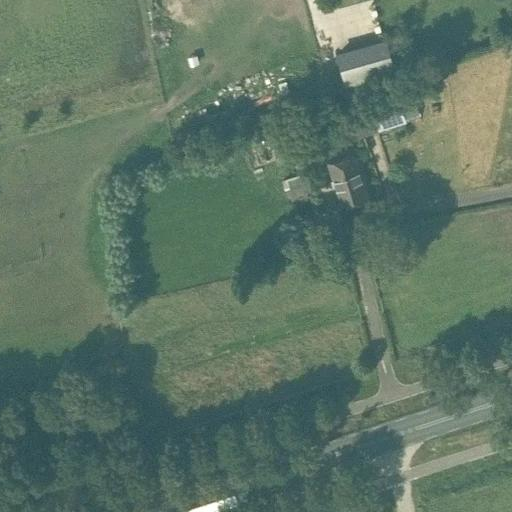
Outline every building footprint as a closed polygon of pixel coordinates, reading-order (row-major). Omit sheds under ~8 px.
[(346,79),(410,65),(403,33),(339,48),(346,79)] [(418,112),(412,93),(408,80),(394,84),(396,89),(339,108),(349,139),(406,120),(404,116),(418,112)] [(278,163),(335,143),(329,123),(272,143),(278,163)] [(343,204),(369,196),(354,151),(329,159),(343,204)] [(312,189),(306,172),(284,179),(289,195),(312,189)]
